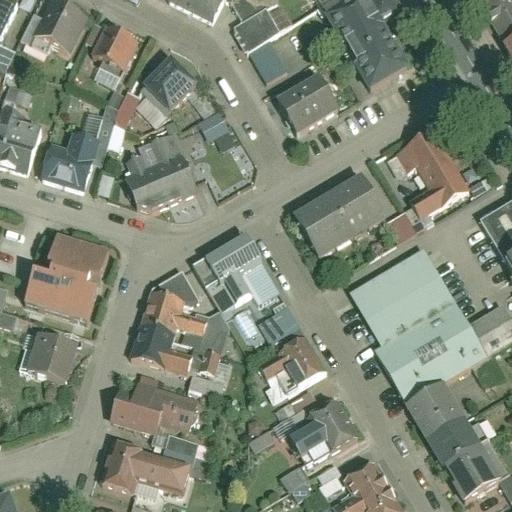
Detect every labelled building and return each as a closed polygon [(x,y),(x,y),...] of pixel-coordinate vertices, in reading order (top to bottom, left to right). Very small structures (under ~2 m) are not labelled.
[(171,0),(169,5),(214,27),(226,0),(171,0)] [(394,14),(386,0),(343,0),(348,7),(323,22),(367,96),(397,78),(368,29),(394,14)] [(511,0),(496,0),(480,9),(500,44),(511,36),(511,0)] [(84,22),(51,5),(32,42),(65,59),(84,22)] [(267,17),(233,36),(264,90),(287,77),(269,46),(280,40),(267,17)] [(136,50),(107,35),(92,63),(121,78),(136,50)] [(511,43),(503,49),(511,65),(511,43)] [(14,59),(0,51),(0,75),(5,77),(14,59)] [(194,92),(167,67),(141,94),(168,119),(194,92)] [(315,84),(275,107),(293,140),(334,116),(315,84)] [(0,124),(0,172),(28,181),(37,151),(18,145),(25,122),(3,116),(0,124)] [(220,117),(197,128),(207,148),(215,144),(221,157),(236,149),(220,117)] [(48,158),(40,182),(83,195),(97,147),(72,140),(65,163),(48,158)] [(468,199),(431,142),(401,161),(425,199),(410,208),(422,228),(468,199)] [(194,191),(183,163),(165,171),(156,149),(129,161),(138,184),(126,189),(137,215),(194,191)] [(386,226),(360,184),(295,224),(321,266),(386,226)] [(511,209),(481,228),(511,282),(511,209)] [(405,217),(387,228),(400,249),(417,238),(405,217)] [(242,238),(202,261),(219,290),(223,288),(236,310),(252,301),(240,280),(260,268),(242,238)] [(24,313),(89,331),(111,258),(57,242),(48,272),(54,273),(51,282),(34,278),(24,313)] [(484,363),(424,257),(350,299),(381,353),(372,359),(402,409),(442,388),(484,363)] [(150,299),(131,366),(189,382),(194,364),(173,358),(179,336),(201,343),(206,327),(182,320),(185,309),(150,299)] [(257,330),(271,354),(301,337),(287,313),(257,330)] [(16,336),(32,335),(31,324),(16,325),(16,336)] [(37,343),(25,379),(65,393),(77,357),(37,343)] [(303,343),(260,373),(267,384),(273,380),(289,404),(327,378),(303,343)] [(229,369),(212,368),(211,384),(190,383),(189,398),(226,401),(229,369)] [(442,388),(402,409),(457,511),(463,511),(510,487),(488,447),(477,453),(442,388)] [(123,401),(116,429),(158,439),(162,421),(193,429),(199,406),(136,390),(132,403),(123,401)] [(353,448),(332,414),(288,443),(302,464),(325,450),(332,462),(353,448)] [(111,451),(100,492),(129,500),(133,488),(183,502),(191,474),(111,451)] [(399,511),(372,469),(342,488),(351,503),(336,511),(399,511)] [(287,497),(307,487),(301,474),(281,484),(287,497)] [(323,500),(339,497),(336,477),(319,480),(323,500)] [(13,511),(10,502),(0,505),(0,511),(13,511)]
